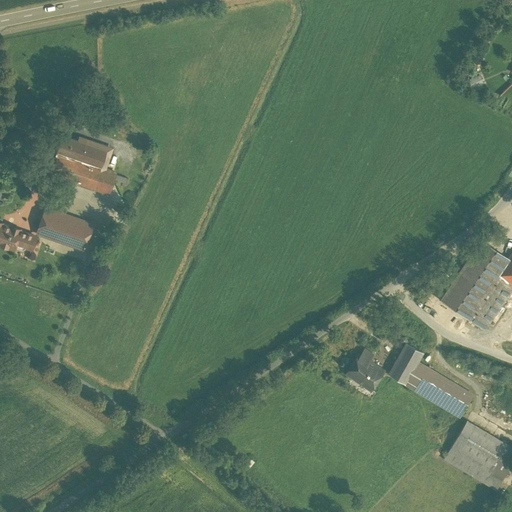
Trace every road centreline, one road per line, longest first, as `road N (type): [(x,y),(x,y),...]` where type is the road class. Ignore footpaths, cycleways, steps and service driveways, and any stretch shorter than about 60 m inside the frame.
road 1 (unclassified): [(394,286),(162,440)]
road 2 (unclassified): [(0,330),(162,440)]
road 3 (unclassified): [(511,193),(485,222),(394,286)]
road 4 (unclassified): [(394,286),(440,328),(511,360)]
road 5 (unclassified): [(162,440),(57,511)]
